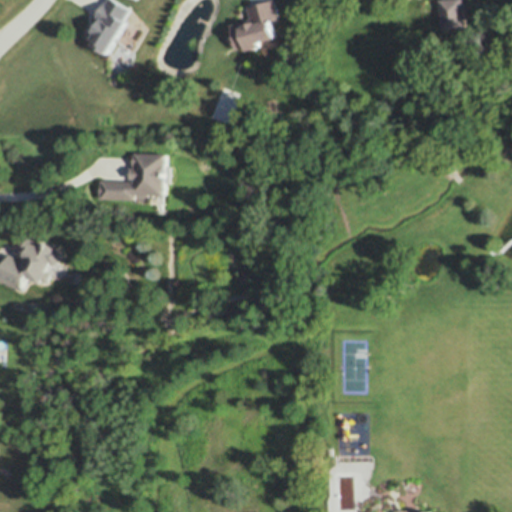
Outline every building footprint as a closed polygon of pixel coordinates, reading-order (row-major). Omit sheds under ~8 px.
[(107,0),(119,0),(132,8),(126,18),(129,20),(109,52),(97,45),(97,44),(95,43),(97,39),(93,36),(94,35),(89,31),(98,16),(97,15),(99,12),(98,12),(106,1),(107,1),(107,0)] [(266,0),(277,0),(282,17),(275,20),(279,35),(263,40),(264,44),(249,49),(248,45),(238,48),(234,34),(236,33),(233,23),(253,17),(250,5),(266,0)] [(443,0),(467,0),(469,26),(446,29),(443,0)] [(138,151),(170,152),(169,166),(173,166),(173,181),(169,181),(168,194),(151,193),(150,201),(137,201),(137,198),(103,197),(104,192),(102,192),(103,183),(104,183),(104,179),(137,180),(137,177),(134,177),(134,166),(137,166),(137,163),(136,163),(136,154),(138,154),(138,151)] [(12,252),(24,258),(28,250),(25,249),(30,236),(39,240),(40,238),(63,249),(64,254),(61,262),(58,263),(54,264),(51,269),(53,270),(54,273),(51,280),(48,281),(46,280),(45,282),(31,275),(25,289),(0,277),(0,275),(2,271),(3,271),(12,252)]
